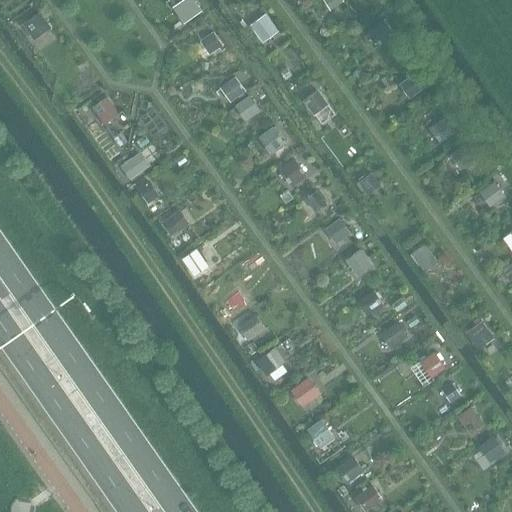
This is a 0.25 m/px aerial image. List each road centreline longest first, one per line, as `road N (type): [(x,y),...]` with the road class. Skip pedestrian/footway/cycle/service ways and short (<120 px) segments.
road 1 (track): [(0,61),(316,511)]
road 2 (primary): [(179,511),(0,257)]
road 3 (primary): [(0,324),(132,511)]
